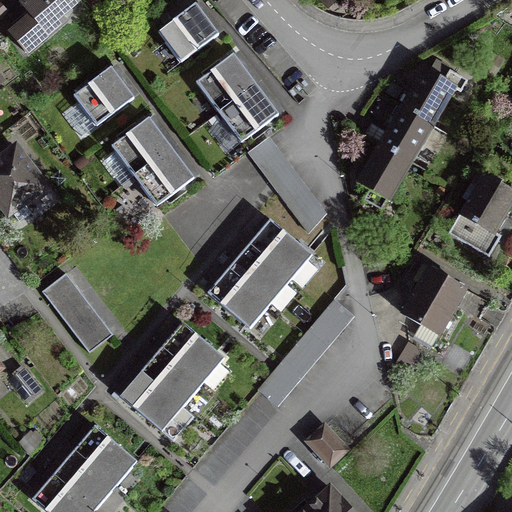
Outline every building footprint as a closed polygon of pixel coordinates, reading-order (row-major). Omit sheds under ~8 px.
[(29,0),(22,6),(31,16),(10,34),(24,54),(63,21),(58,15),(75,0),(29,0)] [(180,65),(217,37),(207,24),(194,6),(157,34),(180,65)] [(277,117),(265,100),(245,74),(232,57),(195,85),(240,145),(277,117)] [(399,109),(432,128),(454,91),(459,94),(466,82),(436,65),(430,75),(422,70),(399,109)] [(95,128),(132,100),(121,85),(110,70),(72,98),(95,128)] [(411,164),(432,128),(399,109),(383,138),(379,145),(378,146),(411,164)] [(148,120),(110,148),(155,208),(193,180),(182,166),(159,136),(148,120)] [(379,145),(383,138),(372,131),(368,138),(379,145)] [(271,135),(246,154),(312,235),(330,212),(271,135)] [(388,203),(411,164),(378,146),(356,185),(368,192),(363,202),(380,212),(386,202),(388,203)] [(43,188),(14,149),(0,160),(0,206),(7,215),(43,188)] [(494,235),(511,204),(511,193),(482,176),(448,235),(488,258),(500,238),(494,235)] [(258,234),(248,246),(237,258),(227,270),(217,283),(206,295),(248,330),(269,306),(290,282),(311,257),(269,221),(258,234)] [(438,337),(455,307),(464,291),(428,270),(402,315),(438,337)] [(88,355),(112,337),(65,275),(41,294),(88,355)] [(488,305),(464,291),(455,307),(479,321),(479,320),(488,305)] [(336,298),(259,390),(280,408),(357,315),(336,298)] [(223,360),(181,324),(171,337),(160,349),(150,361),(139,373),(129,386),(119,398),(161,433),(181,409),(202,385),(223,360)] [(39,392),(20,369),(7,380),(26,403),(39,392)] [(135,463),(94,427),(83,440),(73,452),(62,464),(52,476),(41,489),(31,501),(43,511),(93,511),(94,511),(114,488),(135,463)] [(329,435),(323,428),(306,443),(329,467),(345,451),(329,435)] [(19,443),(29,454),(42,443),(33,434),(29,438),(27,436),(19,443)] [(349,511),(328,489),(302,511),(349,511)]
